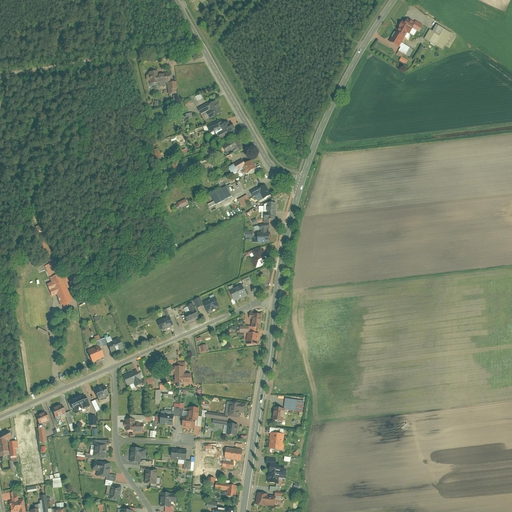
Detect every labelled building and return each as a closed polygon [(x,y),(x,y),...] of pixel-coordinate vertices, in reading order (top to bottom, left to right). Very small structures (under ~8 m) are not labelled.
[(405,26),(401,24),(390,45),(400,50),(396,58),(401,60),(402,58),(408,61),(412,53),(401,47),(404,41),(408,43),(410,39),(414,41),(416,35),(419,36),(423,28),(414,24),(413,26),(406,23),(405,26)] [(424,43),(442,53),(451,37),(435,28),(432,35),(429,33),(424,43)] [(158,72),(149,72),(149,75),(147,75),(146,76),(147,80),(148,82),(150,81),(150,85),(152,86),(156,86),(158,85),(158,83),(167,82),(168,95),(176,94),(176,90),(177,90),(176,82),(170,83),(169,73),(164,73),(164,75),(158,75),(158,72)] [(216,99),(199,109),(202,114),(211,109),(211,111),(207,114),(210,120),(223,113),(216,99)] [(193,112),(183,114),(185,122),(190,121),(189,118),(194,117),(193,112)] [(227,119),(208,126),(210,132),(216,130),(219,140),(229,136),(228,133),(233,131),(227,119)] [(238,139),(223,146),(227,153),(233,150),(235,154),(244,149),(238,139)] [(243,160),(234,165),(237,171),(244,167),(247,173),(256,168),(252,161),(246,164),(243,160)] [(237,171),(234,165),(228,168),(232,175),(238,172),(237,171)] [(256,168),(247,173),(248,176),(262,170),(260,166),(256,168)] [(244,167),(237,171),(238,172),(241,178),(247,173),(244,167)] [(258,187),(250,192),(252,197),(255,195),(259,202),(271,196),(265,185),(259,189),(258,187)] [(226,189),(210,197),(213,204),(208,206),(209,209),(231,198),(226,189)] [(246,195),(238,200),(244,211),(255,205),(253,201),(250,203),(246,195)] [(185,201),(176,205),(177,206),(174,207),(175,210),(186,205),(185,201)] [(267,209),(258,209),(258,214),(266,214),(266,218),(263,218),(263,223),(275,223),(275,206),(267,206),(267,209)] [(260,235),(257,235),(257,245),(268,245),(268,235),(266,235),(266,232),(268,232),(267,226),(259,227),(259,232),(260,232),(260,235)] [(261,248),(249,254),(256,270),(269,265),(261,248)] [(50,257),(49,258),(51,262),(51,263),(45,266),(47,270),(50,278),(52,282),(47,284),(52,297),(56,295),(61,306),(63,305),(64,307),(71,304),(70,302),(72,301),(52,253),(49,254),(50,257)] [(248,280),(241,283),(244,289),(251,286),(248,280)] [(232,289),(228,290),(234,305),(247,299),(241,288),(233,291),(232,289)] [(202,299),(195,301),(198,310),(205,307),(204,304),(202,299)] [(216,299),(204,304),(205,307),(208,315),(221,310),(216,299)] [(189,316),(183,318),(186,325),(198,321),(192,306),(186,308),(189,316)] [(262,315),(254,314),(253,327),(261,328),(262,315)] [(167,320),(158,324),(162,333),(171,328),(167,320)] [(259,335),(248,334),(247,344),(258,345),(259,335)] [(95,344),(101,341),(98,336),(93,338),(95,344)] [(110,338),(101,341),(103,347),(106,346),(112,343),(110,338)] [(112,343),(106,346),(111,356),(123,350),(119,340),(112,343)] [(206,345),(199,347),(200,354),(208,352),(206,345)] [(97,348),(85,353),(90,364),(103,358),(99,349),(98,347),(97,348)] [(163,353),(151,358),(156,371),(168,366),(163,353)] [(184,377),(184,370),(168,370),(168,377),(174,377),(175,387),(191,387),(191,377),(184,377)] [(138,371),(122,378),(128,390),(134,387),(136,392),(146,387),(138,371)] [(104,385),(93,391),(97,400),(108,395),(104,385)] [(84,394),(75,398),(81,412),(90,408),(84,394)] [(75,398),(68,401),(75,414),(81,412),(75,398)] [(286,399),(284,410),(304,413),(305,402),(286,399)] [(95,400),(91,402),(96,412),(98,411),(100,410),(95,400)] [(228,418),(228,420),(238,421),(239,417),(244,417),(245,407),(230,405),(228,418)] [(61,406),(52,410),(57,421),(66,417),(65,413),(61,406)] [(163,418),(173,419),(182,420),(183,414),(183,407),(174,406),(174,414),(164,413),(163,418)] [(284,410),(275,408),(273,423),(282,424),(284,410)] [(46,411),(35,416),(38,424),(50,420),(46,411)] [(70,411),(65,413),(66,417),(71,431),(75,430),(73,423),(74,422),(70,411)] [(198,412),(188,411),(188,415),(183,414),(182,420),(186,420),(186,425),(183,425),(182,431),(194,432),(195,429),(200,430),(201,420),(198,420),(198,412)] [(212,427),(223,428),(227,429),(227,427),(228,420),(228,418),(206,415),(205,421),(213,422),(212,427)] [(96,416),(88,416),(88,426),(97,426),(96,416)] [(130,421),(125,421),(125,437),(144,437),(144,418),(131,418),(130,418),(130,421)] [(163,418),(160,418),(159,427),(172,428),(173,419),(163,418)] [(28,421),(16,426),(17,442),(17,450),(17,457),(22,457),(21,438),(26,436),(24,431),(31,429),(28,421)] [(237,428),(227,427),(227,429),(223,428),(222,437),(236,439),(237,428)] [(44,428),(38,429),(40,444),(46,442),(44,428)] [(7,431),(0,434),(0,457),(8,457),(6,443),(11,440),(7,431)] [(284,435),(270,433),(268,450),(282,452),(284,435)] [(17,442),(8,443),(9,458),(16,457),(15,450),(17,450),(17,442)] [(107,444),(95,442),(94,445),(93,457),(103,458),(105,459),(107,444)] [(93,457),(94,445),(91,445),(90,454),(76,453),(78,460),(85,461),(85,457),(103,460),(103,458),(93,457)] [(144,449),(131,448),(131,462),(140,463),(140,462),(141,457),(145,458),(146,449),(144,449)] [(185,451),(173,450),(172,458),(178,459),(177,463),(184,464),(183,468),(190,469),(189,471),(193,471),(194,461),(184,460),(185,451)] [(242,453),(225,451),(221,471),(239,473),(240,464),(242,453)] [(216,454),(200,453),(198,470),(215,471),(216,454)] [(110,463),(94,461),(93,470),(97,471),(96,477),(106,478),(108,479),(109,474),(110,463)] [(270,465),(268,482),(276,483),(276,480),(278,480),(278,478),(286,479),(287,469),(280,468),(281,465),(276,464),(270,464),(270,465)] [(151,470),(147,469),(146,484),(159,485),(160,478),(157,478),(157,470),(151,470)] [(50,480),(52,480),(53,488),(61,487),(59,473),(54,474),(54,475),(49,476),(50,480)] [(117,475),(109,474),(108,479),(106,478),(105,485),(108,486),(106,495),(110,496),(112,485),(113,485),(113,481),(116,481),(117,475)] [(235,487),(216,484),(215,491),(226,493),(225,500),(234,501),(235,487)] [(270,486),(269,494),(274,494),(275,491),(280,491),(280,488),(278,488),(279,484),(276,484),(276,487),(270,486)] [(113,485),(112,485),(110,496),(110,500),(119,501),(121,486),(113,485)] [(269,494),(257,492),(256,504),(274,506),(275,499),(283,500),(284,492),(280,491),(275,491),(274,494),(269,494)] [(174,511),(175,494),(161,493),(160,507),(165,507),(164,511),(174,511)] [(10,503),(8,503),(9,511),(24,511),(23,500),(17,501),(17,498),(10,499),(10,503)]
